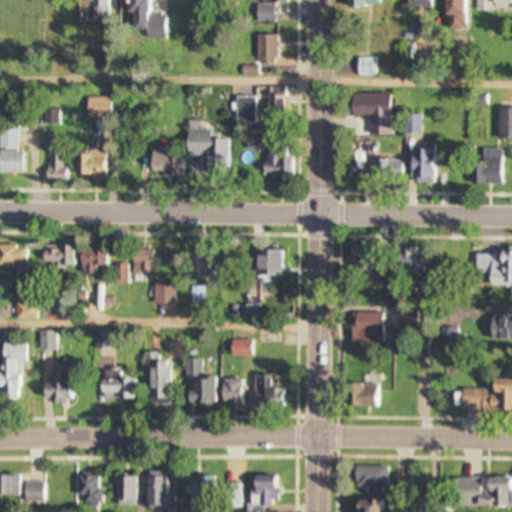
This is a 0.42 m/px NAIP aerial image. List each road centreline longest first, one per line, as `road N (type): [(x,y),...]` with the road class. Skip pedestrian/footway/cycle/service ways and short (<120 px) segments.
road 1 (residential): [(0,213),(511,219)]
road 2 (tertiary): [(314,511),(316,0)]
road 3 (residential): [(511,441),(0,440)]
